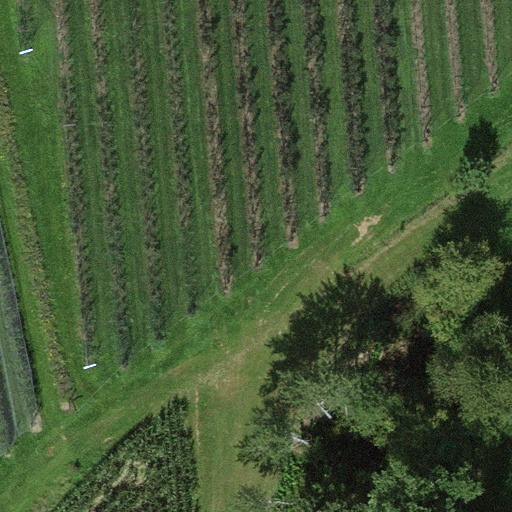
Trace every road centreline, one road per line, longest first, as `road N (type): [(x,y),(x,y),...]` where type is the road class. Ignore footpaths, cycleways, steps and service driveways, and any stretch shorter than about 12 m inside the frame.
road 1 (track): [(0,505),(80,433),(511,112)]
road 2 (track): [(0,5),(80,433)]
